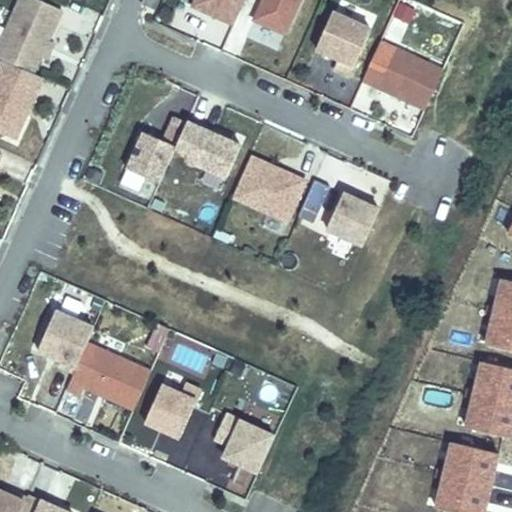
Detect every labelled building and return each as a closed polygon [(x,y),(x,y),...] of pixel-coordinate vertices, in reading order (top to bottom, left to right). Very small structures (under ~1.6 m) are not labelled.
[(35,67),(63,4),(52,0),(17,0),(0,40),(0,51),(4,53),(35,67)] [(195,0),(192,9),(233,27),(245,0),(195,0)] [(262,0),(252,22),(283,35),(298,0),(262,0)] [(399,3),(394,17),(411,23),(416,9),(399,3)] [(352,71),(373,24),(339,8),(334,8),(318,44),(341,54),(336,64),(352,71)] [(428,103),(447,63),(398,41),(387,65),(372,58),(365,74),(428,103)] [(0,126),(16,133),(44,71),(35,67),(4,53),(0,62),(0,126)] [(161,178),(189,116),(175,110),(164,135),(145,126),(128,163),(161,178)] [(244,156),(226,197),(279,221),(298,181),(244,156)] [(317,217),(333,181),(317,174),(301,210),(317,217)] [(366,239),(382,203),(346,187),(330,223),(366,239)] [(511,281),(503,279),(495,312),(511,316),(511,281)] [(78,317),(84,303),(68,297),(62,311),(78,317)] [(47,311),(30,351),(52,362),(50,366),(65,373),(70,362),(78,344),(85,328),(47,311)] [(511,350),(511,316),(495,312),(486,344),(511,350)] [(142,372),(78,344),(70,362),(83,368),(75,387),(125,410),(142,372)] [(511,369),(482,362),(474,395),(511,404),(511,369)] [(172,433),(193,386),(178,379),(174,389),(155,380),(138,417),(172,433)] [(511,438),(511,404),(474,395),(466,428),(511,438)] [(250,473),(267,437),(218,415),(207,439),(222,446),(216,457),(250,473)] [(462,445),(454,478),(491,487),(500,489),(508,456),(462,445)] [(451,511),(494,511),(500,489),(491,487),(454,478),(446,511),(451,511)] [(20,511),(29,493),(13,487),(12,490),(0,484),(0,511),(20,511)] [(74,511),(76,510),(30,490),(29,493),(20,511),(74,511)]
